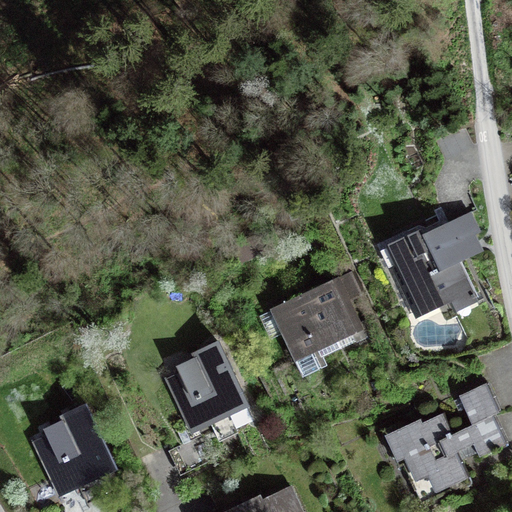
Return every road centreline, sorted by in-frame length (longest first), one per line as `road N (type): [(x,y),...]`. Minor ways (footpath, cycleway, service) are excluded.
road 1 (residential): [(511,273),(486,120)]
road 2 (unclassified): [(486,120),(474,0)]
